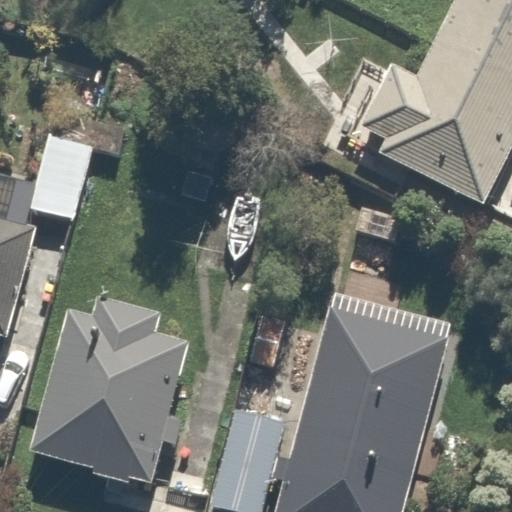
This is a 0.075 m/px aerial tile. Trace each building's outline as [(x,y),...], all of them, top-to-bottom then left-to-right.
[(482,242),(511,174),(511,0),(465,0),(426,90),(395,77),(349,183),(482,242)] [(103,149),(55,140),(39,225),(87,235),(103,149)] [(24,249),(36,206),(0,195),(0,351),(10,354),(39,253),(24,249)] [(153,342),(159,319),(101,305),(95,330),(66,323),(30,475),(159,505),(195,352),(153,342)] [(422,511),(464,356),(331,321),(302,432),(280,511),(422,511)] [(280,511),(302,432),(239,415),(213,511),(280,511)]
